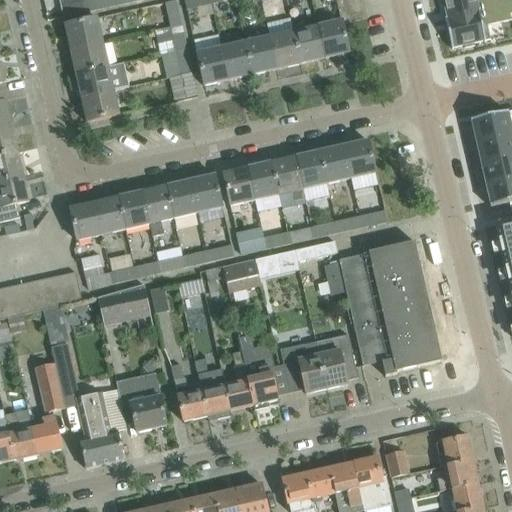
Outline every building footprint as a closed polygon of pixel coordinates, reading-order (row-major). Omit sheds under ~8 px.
[(87,13),(84,3),(83,0),(58,0),(63,19),(87,13)] [(107,0),(95,0),(84,3),(87,13),(109,8),(107,0)] [(132,0),(107,0),(109,8),(133,3),(132,0)] [(183,0),(186,10),(210,5),(209,0),(183,0)] [(344,0),(337,2),(340,13),(363,8),(361,0),(344,0)] [(511,0),(442,0),(444,8),(442,8),(444,18),(446,18),(447,19),(445,19),(445,21),(511,5),(511,0)] [(165,4),(170,27),(170,28),(181,25),(176,1),(165,4)] [(156,4),(142,7),(144,14),(151,13),(153,24),(159,23),(156,4)] [(511,5),(445,21),(446,24),(451,45),(452,50),(453,50),(453,49),(464,47),(464,49),(474,47),(473,44),(484,42),(484,43),(486,42),(485,42),(490,40),(487,27),(511,20),(511,5)] [(340,13),(342,22),(342,25),(366,20),(363,8),(340,13)] [(65,26),(70,50),(102,43),(97,19),(65,26)] [(342,22),(318,28),(325,60),(349,54),(342,25),(342,22)] [(173,40),(176,52),(187,50),(181,25),(170,28),(170,27),(155,31),(158,44),(173,40)] [(318,28),(294,33),(301,65),(325,60),(318,28)] [(294,33),(270,38),(277,70),(301,65),(294,33)] [(270,38),(245,44),(252,76),(277,70),(270,38)] [(70,50),(75,73),(108,67),(102,43),(70,50)] [(245,44),(220,49),(228,82),(252,76),(245,44)] [(228,82),(220,49),(196,55),(203,87),(228,82)] [(176,52),(181,76),(192,74),(187,50),(176,52)] [(162,55),(167,80),(169,79),(181,76),(176,52),(162,55)] [(75,73),(81,99),(113,92),(129,88),(123,64),(108,68),(108,67),(75,73)] [(192,74),(181,76),(169,79),(175,104),(198,99),(192,74)] [(113,92),(81,99),(87,124),(119,117),(113,92)] [(0,130),(12,128),(9,118),(13,118),(15,114),(13,107),(10,104),(6,105),(6,103),(0,104),(0,130)] [(511,112),(471,122),(476,144),(511,135),(511,112)] [(0,156),(17,153),(12,128),(0,130),(0,156)] [(511,135),(476,144),(480,165),(511,157),(511,135)] [(351,180),(375,174),(368,142),(343,148),(351,180)] [(351,180),(343,148),(319,153),(327,185),(351,180)] [(0,182),(23,177),(17,153),(0,156),(0,182)] [(327,185),(319,153),(295,159),(303,191),(327,185)] [(511,157),(480,165),(485,186),(511,179),(511,157)] [(295,159),(271,164),(279,196),(293,193),(295,203),(305,200),(303,191),(295,159)] [(279,196),(271,164),(247,169),(255,202),(279,196)] [(255,202),(247,169),(223,175),(230,207),(255,202)] [(0,222),(19,219),(17,206),(29,203),(23,177),(0,182),(0,222)] [(222,209),(215,177),(190,182),(198,215),(222,209)] [(511,179),(485,186),(490,208),(509,204),(511,216),(511,215),(511,179)] [(198,215),(190,182),(166,188),(173,220),(198,215)] [(173,220),(166,188),(142,193),(149,226),(152,238),(164,236),(161,223),(173,220)] [(149,226),(142,193),(118,199),(125,231),(149,226)] [(125,231),(118,199),(94,204),(101,236),(125,231)] [(101,236),(94,204),(70,210),(77,242),(101,236)] [(384,211),(360,217),(362,229),(387,223),(384,211)] [(360,217),(335,223),(338,234),(362,229),(360,217)] [(511,222),(495,227),(499,243),(501,254),(505,271),(508,282),(511,299),(511,300),(511,222)] [(335,223),(313,228),(315,239),(338,234),(335,223)] [(305,229),(288,233),(291,245),(315,239),(313,228),(305,229)] [(288,233),(264,239),(266,250),(291,245),(288,233)] [(266,250),(264,239),(239,244),(242,256),(266,250)] [(380,353),(380,354),(385,378),(397,375),(396,373),(442,363),(415,243),(368,254),(369,256),(391,351),(380,353)] [(335,244),(295,253),(298,265),(338,256),(335,244)] [(232,247),(207,252),(209,264),(234,258),(232,247)] [(207,252),(184,258),(186,269),(209,264),(207,252)] [(275,255),(256,259),(261,280),(280,275),(275,255)] [(130,257),(108,262),(111,274),(132,269),(130,257)] [(184,258),(159,263),(162,275),(186,269),(184,258)] [(256,259),(224,267),(226,278),(230,293),(231,293),(230,289),(249,285),(249,287),(262,284),(261,280),(256,259)] [(352,259),(344,261),(367,361),(375,360),(352,259)] [(159,263),(135,269),(138,280),(162,275),(159,263)] [(327,265),(330,280),(342,278),(339,263),(327,265)] [(113,286),(111,274),(104,276),(102,265),(84,269),(89,291),(113,286)] [(226,278),(224,267),(205,271),(207,281),(207,282),(212,302),(220,300),(216,280),(226,278)] [(132,269),(111,274),(113,286),(138,280),(135,269),(132,269)] [(63,277),(70,306),(82,303),(76,274),(63,277)] [(51,279),(58,309),(70,306),(63,277),(51,279)] [(40,282),(47,311),(58,309),(51,279),(40,282)] [(28,285),(34,314),(47,311),(40,282),(28,285)] [(15,287),(22,317),(34,314),(28,285),(15,287)] [(98,298),(104,327),(150,315),(143,286),(98,298)] [(3,290),(10,319),(22,317),(15,287),(3,290)] [(149,291),(155,314),(168,311),(163,288),(149,291)] [(0,321),(10,319),(3,290),(0,290),(0,321)] [(22,317),(10,319),(13,333),(25,330),(22,317)] [(62,321),(48,324),(53,345),(67,342),(62,321)] [(0,330),(0,346),(13,343),(9,329),(0,330)] [(333,353),(319,356),(327,391),(347,386),(346,381),(356,379),(357,380),(358,380),(348,336),(330,341),(333,353)] [(236,384),(226,387),(232,412),(253,408),(254,412),(256,412),(242,350),(241,350),(238,339),(239,338),(239,337),(237,338),(241,353),(232,355),(235,369),(233,369),(236,384)] [(327,391),(319,356),(319,357),(316,344),(280,352),(288,390),(304,386),(306,396),(327,391)] [(65,345),(51,348),(54,360),(55,365),(65,410),(79,407),(77,399),(65,345)] [(251,348),(242,350),(256,412),(269,409),(268,404),(277,402),(270,370),(274,369),(271,357),(269,358),(269,356),(268,353),(266,351),(263,350),(261,350),(252,352),(251,348)] [(150,359),(142,367),(149,374),(157,366),(150,359)] [(55,365),(54,360),(33,364),(45,415),(65,410),(55,365)] [(213,389),(210,373),(207,373),(204,360),(194,362),(199,384),(200,384),(208,418),(216,416),(217,421),(231,418),(230,413),(232,412),(226,387),(213,389)] [(185,380),(184,379),(181,365),(171,367),(174,383),(185,380)] [(130,404),(132,415),(137,434),(166,427),(162,408),(154,375),(139,378),(144,400),(130,404)] [(200,384),(199,384),(176,389),(183,423),(208,418),(200,384)] [(79,440),(81,451),(85,470),(124,461),(117,431),(110,433),(107,419),(101,393),(77,399),(79,407),(86,439),(79,440)] [(4,417),(6,424),(15,461),(39,456),(33,430),(20,433),(16,414),(4,417)] [(44,428),(33,430),(39,456),(61,451),(56,425),(55,425),(54,418),(43,421),(44,428)] [(6,424),(0,425),(0,464),(15,461),(6,424)] [(443,467),(443,468),(473,462),(468,438),(435,445),(440,467),(443,467)] [(386,456),(391,478),(409,475),(403,452),(386,456)] [(376,459),(353,464),(358,489),(363,511),(364,511),(363,506),(389,500),(390,506),(392,506),(385,478),(380,479),(376,459)] [(453,490),(478,484),(473,462),(443,468),(445,478),(437,479),(439,492),(453,490)] [(353,464),(330,469),(335,495),(338,510),(350,508),(350,509),(362,507),(363,511),(358,489),(353,464)] [(330,469),(305,475),(311,500),(313,500),(335,495),(330,469)] [(311,500),(305,475),(282,480),(289,511),(295,511),(314,508),(313,500),(311,500)] [(453,490),(457,511),(465,511),(483,508),(478,484),(453,490)] [(261,485),(237,490),(241,511),(266,511),(261,485)] [(394,492),(396,502),(411,499),(409,489),(394,492)] [(241,511),(237,490),(213,496),(217,511),(241,511)] [(217,511),(213,496),(191,501),(193,511),(217,511)] [(411,499),(396,502),(398,511),(413,508),(411,499)] [(193,511),(191,501),(167,506),(168,511),(193,511)]
